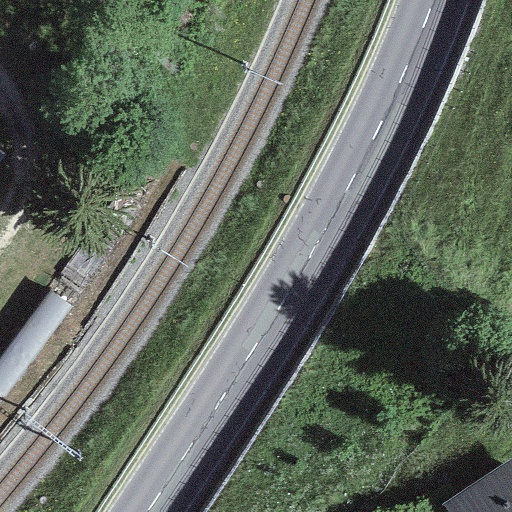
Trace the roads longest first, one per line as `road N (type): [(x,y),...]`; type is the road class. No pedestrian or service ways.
road 1 (secondary): [(147,511),(355,177),(434,0)]
road 2 (track): [(0,78),(30,122),(27,170),(0,220)]
